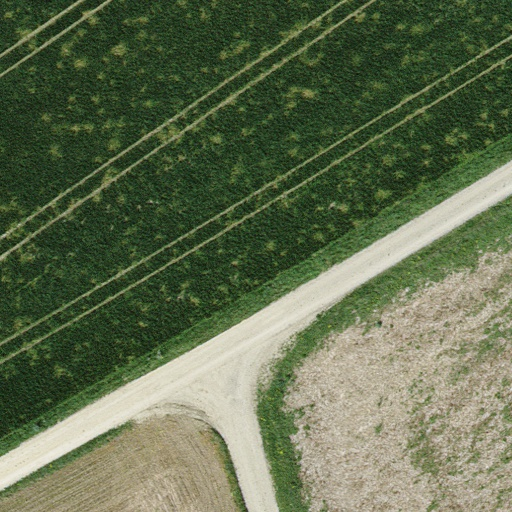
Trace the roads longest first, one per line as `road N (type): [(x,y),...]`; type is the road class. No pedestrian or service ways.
road 1 (track): [(0,474),(301,307),(511,171)]
road 2 (track): [(211,356),(256,511)]
